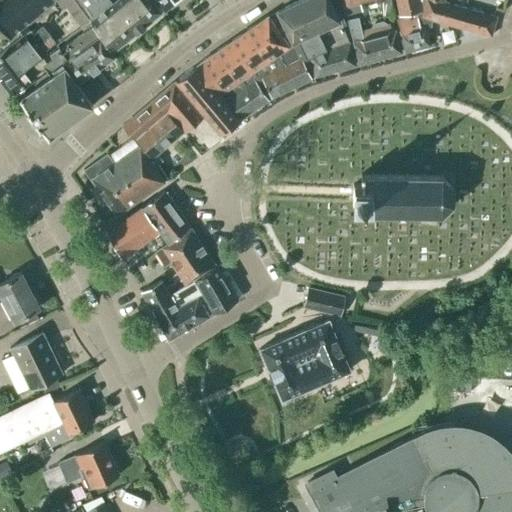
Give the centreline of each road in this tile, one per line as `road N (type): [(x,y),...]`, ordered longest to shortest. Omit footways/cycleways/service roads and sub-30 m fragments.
road 1 (residential): [(134,368),(265,294),(226,190),(238,149),(269,111),(328,85),(511,34)]
road 2 (residential): [(262,0),(168,58),(57,162)]
road 3 (tertiary): [(134,368),(29,170)]
road 4 (tertiary): [(203,511),(134,368)]
